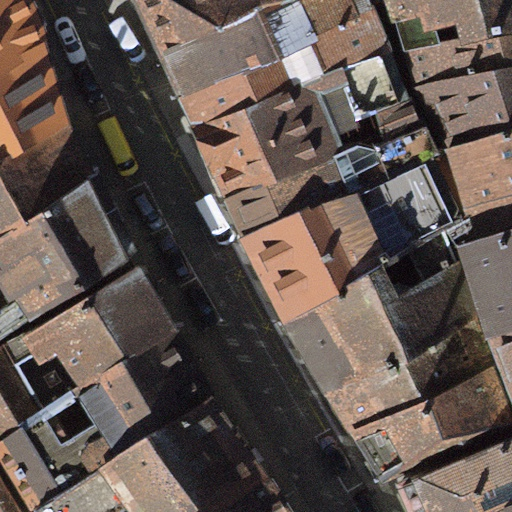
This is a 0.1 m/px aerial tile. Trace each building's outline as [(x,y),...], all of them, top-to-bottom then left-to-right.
[(0,0),(0,155),(61,118),(38,41),(21,0),(0,0)] [(137,0),(181,93),(296,48),(325,27),(370,8),(365,0),(137,0)] [(511,0),(389,0),(390,0),(407,52),(511,29),(511,0)] [(296,48),(181,93),(196,125),(389,47),(370,8),(325,27),(296,48)] [(511,29),(407,52),(420,87),(511,65),(511,29)] [(228,194),(360,142),(373,145),(424,125),(409,96),(389,47),(196,125),(228,194)] [(511,124),(511,65),(420,87),(450,147),(511,124)] [(0,234),(89,174),(61,118),(0,155),(0,234)] [(511,124),(450,147),(480,205),(511,191),(511,124)] [(360,142),(228,194),(247,232),(441,153),(424,125),(373,145),(360,142)] [(441,153),(247,232),(288,314),(445,229),(473,214),(441,153)] [(129,253),(89,174),(0,234),(0,348),(135,265),(129,253)] [(511,231),(511,191),(480,205),(481,244),(511,231)] [(445,229),(288,314),(329,385),(474,311),(445,229)] [(466,250),(489,329),(511,319),(511,231),(481,244),(466,250)] [(0,348),(0,442),(173,329),(135,265),(0,348)] [(474,311),(329,385),(356,427),(491,370),(474,311)] [(511,319),(489,329),(511,386),(511,319)] [(0,454),(31,508),(208,395),(173,329),(0,442),(0,454)] [(356,427),(385,473),(511,420),(491,370),(356,427)] [(31,508),(33,511),(209,511),(265,474),(208,395),(31,508)] [(511,433),(459,454),(400,481),(414,511),(491,511),(511,503),(511,433)] [(289,511),(282,500),(265,474),(209,511),(289,511)] [(0,511),(13,511),(8,503),(0,488),(0,511)] [(511,511),(511,503),(491,511),(511,511)]
